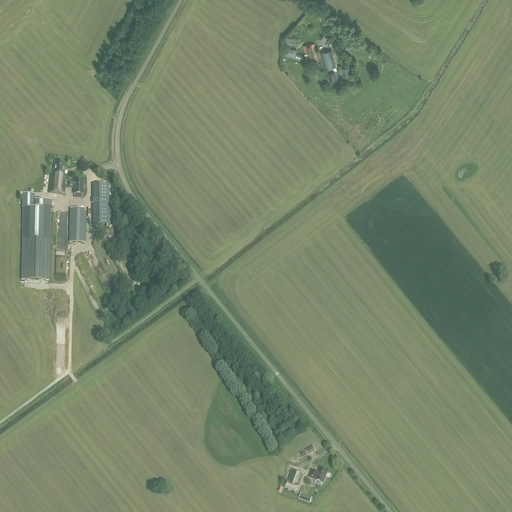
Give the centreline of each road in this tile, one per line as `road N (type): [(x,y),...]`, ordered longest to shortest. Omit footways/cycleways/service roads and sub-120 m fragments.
road 1 (unclassified): [(391,511),(122,173),(121,115),(181,0)]
road 2 (track): [(69,372),(72,256),(91,240),(90,176),(118,157)]
